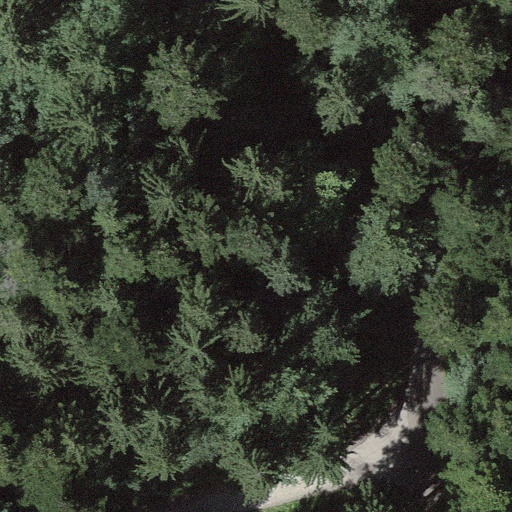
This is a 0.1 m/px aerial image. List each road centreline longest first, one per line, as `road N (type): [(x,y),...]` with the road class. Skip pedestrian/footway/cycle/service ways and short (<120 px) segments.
road 1 (residential): [(511,94),(459,123),(425,244),(430,413),(444,511)]
road 2 (track): [(208,511),(291,487),(430,413)]
